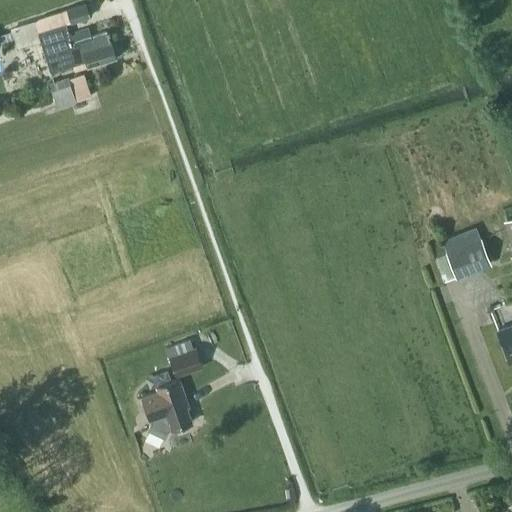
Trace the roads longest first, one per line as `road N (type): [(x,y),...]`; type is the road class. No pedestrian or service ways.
road 1 (unclassified): [(337,511),(511,466)]
road 2 (track): [(307,511),(257,364)]
